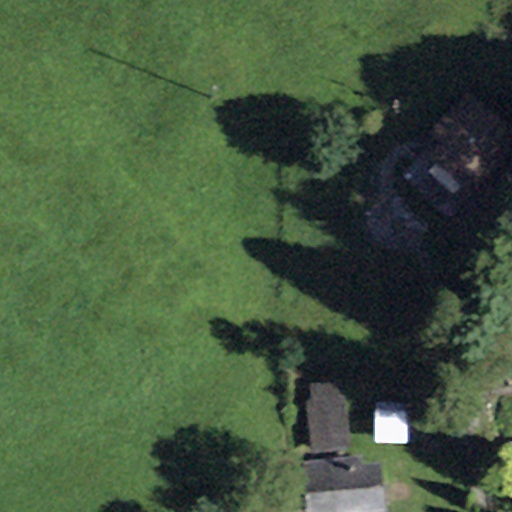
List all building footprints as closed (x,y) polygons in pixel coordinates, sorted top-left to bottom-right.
[(453,145),(439,161),(469,188),(503,151),(462,114),(442,135),(453,145)] [(404,405),(374,406),(374,433),(405,432),(404,405)] [(313,408),(317,449),(342,446),(339,406),(313,408)] [(334,502),(335,511),(366,511),(378,511),(375,473),(359,475),(358,465),(309,469),(312,504),(334,502)] [(312,511),(335,511),(334,502),(312,504),(312,511)]
